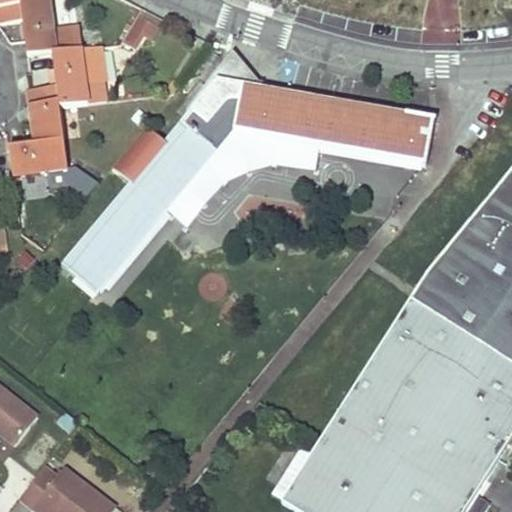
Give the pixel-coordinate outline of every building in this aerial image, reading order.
[(57,89),(29,93),(36,147),(10,150),(14,179),(37,176),(69,172),(61,110),(90,107),(87,87),(104,85),(106,84),(101,51),(79,54),(76,29),(54,32),(49,0),(0,0),(0,27),(24,24),(29,60),(53,57),(57,89)] [(142,14),(127,43),(138,49),(147,31),(156,36),(161,24),(142,14)] [(107,55),(110,86),(121,85),(117,54),(107,55)] [(32,63),(34,90),(53,88),(51,61),(32,63)] [(171,141),(152,125),(119,165),(137,181),(65,269),(99,298),(222,152),(238,134),(315,149),(425,169),(434,124),(220,83),(171,141)] [(87,87),(90,107),(106,105),(104,85),(87,87)] [(315,149),(238,134),(222,152),(310,169),(315,149)] [(71,185),(69,172),(37,176),(38,183),(47,189),(71,185)] [(511,179),(413,307),(511,368),(511,179)] [(172,244),(185,255),(196,241),(182,231),(172,244)] [(511,368),(413,307),(285,509),(290,511),(471,511),(511,448),(511,368)] [(0,389),(0,435),(16,448),(27,435),(39,419),(0,389)] [(39,419),(27,435),(39,444),(51,429),(39,419)] [(185,469),(177,462),(169,471),(177,478),(185,469)] [(45,471),(21,503),(33,511),(37,511),(39,509),(43,511),(115,511),(117,510),(66,471),(58,481),(45,471)]
